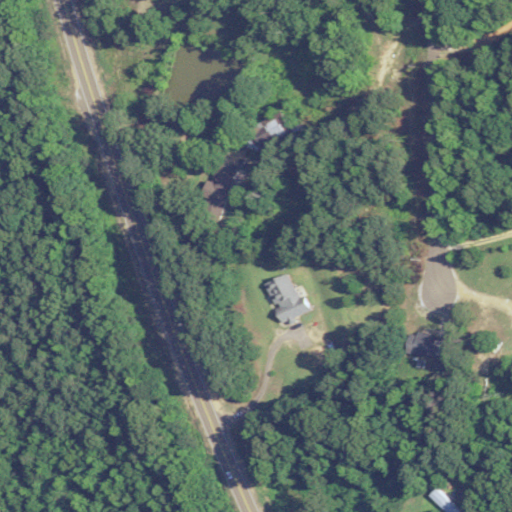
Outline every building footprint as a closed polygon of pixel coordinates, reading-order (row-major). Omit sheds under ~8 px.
[(242,132),(253,153),(294,131),(283,110),(242,132)] [(200,214),(222,220),(238,165),(216,159),(200,214)] [(312,310),(306,293),(299,296),(291,272),(268,280),(281,320),(312,310)] [(440,358),(444,336),(410,330),(406,352),(440,358)] [(449,511),(461,511),(437,488),(431,494),(449,511)]
